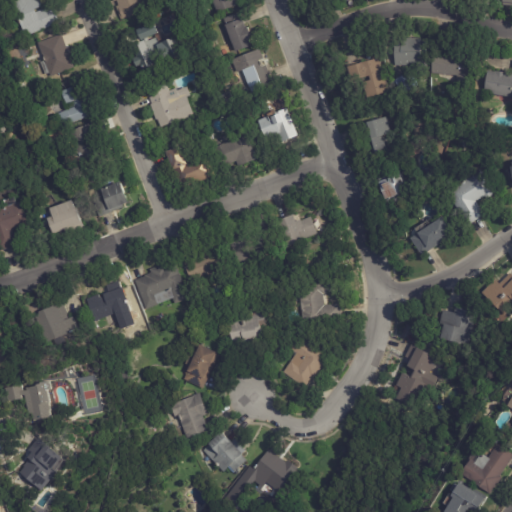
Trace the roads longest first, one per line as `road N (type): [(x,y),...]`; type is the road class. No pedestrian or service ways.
road 1 (residential): [(274,0),(335,158),(380,293),(380,315),(361,376),(323,426),(301,427),(252,400)]
road 2 (residential): [(335,158),(0,290)]
road 3 (residential): [(81,0),(166,226)]
road 4 (residential): [(511,31),(410,10),(291,46)]
road 5 (residential): [(511,234),(458,272),(380,293)]
